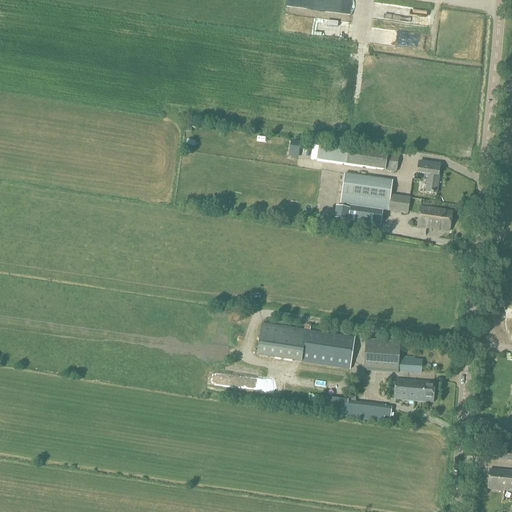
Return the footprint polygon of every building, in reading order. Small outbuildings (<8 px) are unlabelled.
[(312,159),(316,160),(316,161),(386,171),(386,170),(398,172),(400,157),(319,145),(313,144),(312,159)] [(434,195),(434,194),(437,194),(439,177),(439,176),(440,166),(419,163),(418,174),(425,175),(424,181),(428,182),(426,193),(431,194),(431,195),(434,195)] [(351,206),(383,211),(389,212),(391,196),(393,182),(345,175),(340,205),(351,206)] [(410,199),(391,196),(389,212),(408,214),(410,199)] [(381,226),(383,211),(351,206),(349,221),(381,226)] [(421,208),(418,228),(450,233),(452,213),(421,208)] [(511,320),(499,319),(494,342),(511,344),(511,320)] [(258,356),(350,370),(355,338),(262,325),(258,356)] [(398,372),(398,357),(399,344),(366,342),(364,372),(398,374),(398,372)] [(414,358),(398,357),(398,372),(413,373),(414,358)] [(435,384),(400,381),(396,381),(395,401),(433,404),(435,384)] [(325,398),(323,415),(384,423),(385,420),(386,410),(386,406),(325,398)] [(488,490),(511,492),(511,472),(490,470),(488,490)]
